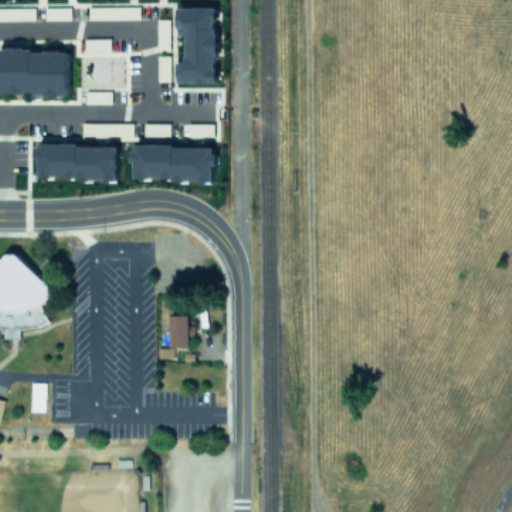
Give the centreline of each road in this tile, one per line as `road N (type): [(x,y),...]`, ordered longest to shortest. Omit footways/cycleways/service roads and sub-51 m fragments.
road 1 (tertiary): [(239,285),(217,231),(178,205),(0,218)]
road 2 (track): [(238,235),(236,0)]
road 3 (tertiary): [(236,511),(239,285)]
